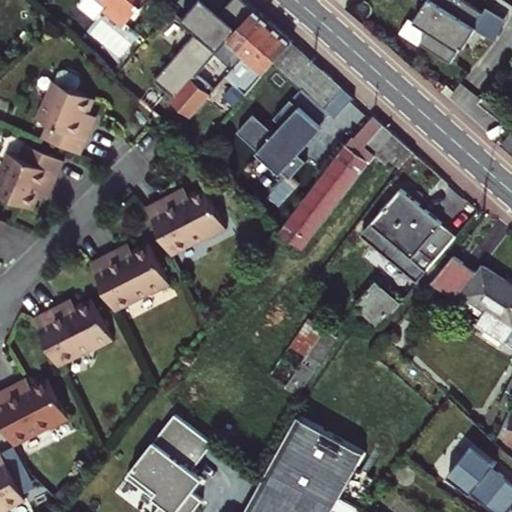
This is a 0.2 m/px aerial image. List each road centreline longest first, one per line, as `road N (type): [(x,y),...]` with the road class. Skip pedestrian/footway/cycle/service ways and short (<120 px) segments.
road 1 (secondary): [(295,0),(511,193)]
road 2 (residential): [(153,152),(0,298)]
